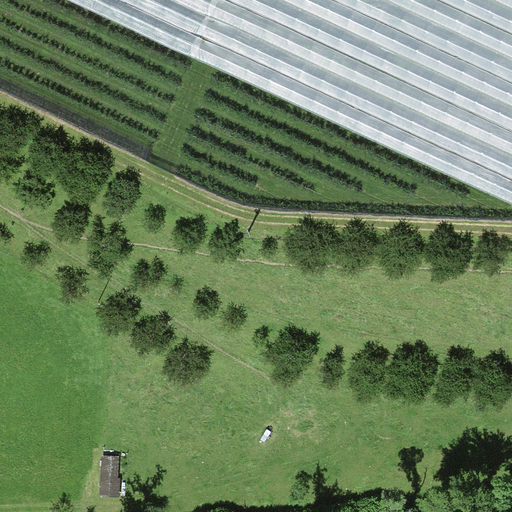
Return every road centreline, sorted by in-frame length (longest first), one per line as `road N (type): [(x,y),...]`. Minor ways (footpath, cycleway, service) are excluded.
road 1 (track): [(77,143),(240,218),(293,225)]
road 2 (track): [(511,233),(293,225)]
